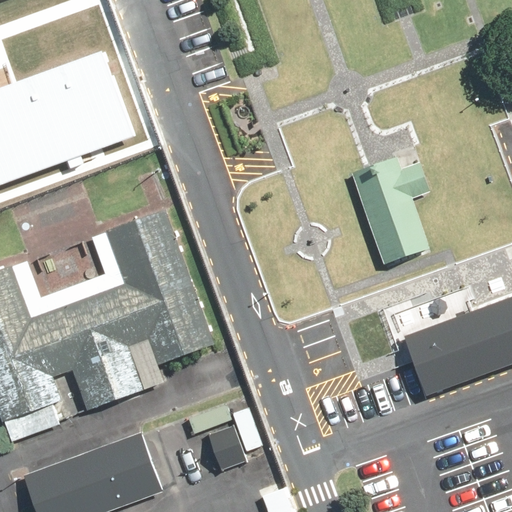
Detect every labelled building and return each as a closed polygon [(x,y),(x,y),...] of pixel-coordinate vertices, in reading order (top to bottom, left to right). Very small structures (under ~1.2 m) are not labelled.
[(0,0),(0,187),(143,136),(110,46),(0,85),(0,0)] [(393,160),(353,175),(386,265),(426,250),(393,160)] [(0,434),(217,356),(162,206),(103,227),(123,282),(30,316),(10,261),(0,264),(0,434)] [(511,293),(404,332),(427,395),(511,364),(511,293)] [(235,425),(209,435),(222,471),(249,461),(235,425)] [(129,511),(164,499),(139,430),(15,476),(28,511),(129,511)]
